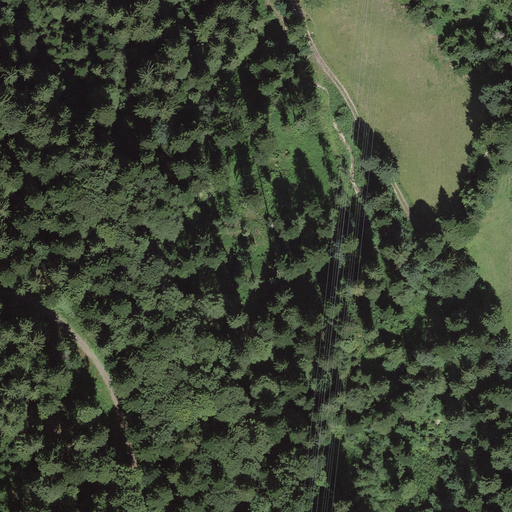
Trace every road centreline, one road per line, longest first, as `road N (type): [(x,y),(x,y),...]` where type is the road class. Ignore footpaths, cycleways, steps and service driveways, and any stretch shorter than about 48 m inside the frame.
road 1 (track): [(291,0),(399,196),(471,277),(511,416)]
road 2 (track): [(435,238),(463,213),(511,117)]
